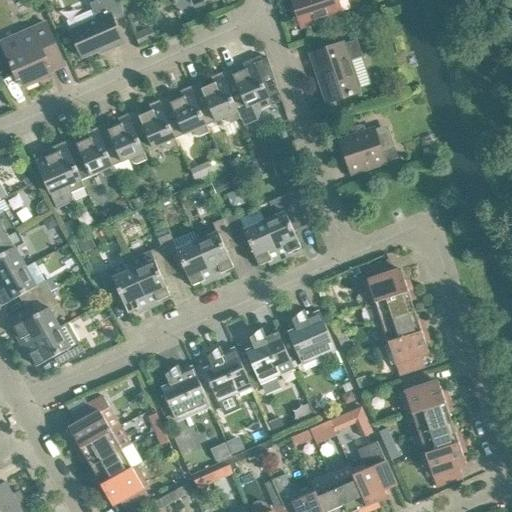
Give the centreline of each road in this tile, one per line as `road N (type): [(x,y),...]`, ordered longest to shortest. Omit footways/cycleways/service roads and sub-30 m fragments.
road 1 (residential): [(19,406),(349,254)]
road 2 (residential): [(349,254),(402,230),(428,238),(511,474)]
road 3 (residential): [(0,131),(264,15)]
road 4 (residential): [(264,15),(349,254)]
road 5 (residential): [(77,511),(19,406)]
